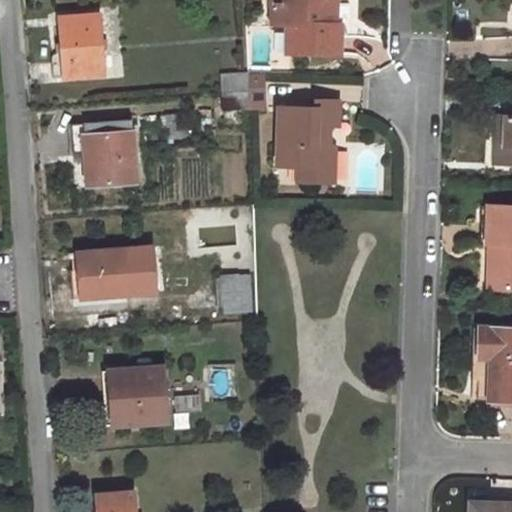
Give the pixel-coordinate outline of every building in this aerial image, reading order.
[(274,4),(273,23),(288,24),(288,52),(341,53),(341,23),(332,23),(333,4),(339,4),(338,0),(278,0),(279,4),(274,4)] [(98,15),(60,18),(62,47),(64,77),(102,74),(98,15)] [(250,73),(223,76),(224,92),(250,90),(250,87),(250,73)] [(263,73),(250,73),(250,87),(264,87),(263,73)] [(264,87),(250,87),(250,90),(251,108),(265,107),(264,87)] [(250,90),(224,92),(225,110),(251,108),(250,90)] [(315,108),(280,107),(279,165),(300,166),(299,181),(334,182),(335,149),(330,144),(330,125),(338,125),(339,102),(316,100),(315,108)] [(504,142),(504,162),(511,162),(511,115),(496,115),(495,142),(504,142)] [(132,119),(73,124),(76,154),(86,153),(89,185),(137,182),(132,119)] [(495,142),(494,162),(504,162),(504,142),(495,142)] [(496,243),(495,287),(511,287),(511,205),(489,205),(487,243),(496,243)] [(254,248),(251,206),(183,210),(185,246),(220,244),(222,263),(237,262),(236,249),(254,248)] [(122,249),(78,253),(79,270),(81,298),(126,295),(122,249)] [(79,270),(70,270),(71,285),(73,299),(81,298),(79,270)] [(248,275),(217,278),(220,312),(251,309),(248,275)] [(480,365),(478,397),(511,398),(511,327),(481,326),(480,365)] [(163,365),(109,368),(111,398),(112,423),(167,419),(163,365)] [(135,511),(134,492),(97,495),(98,511),(135,511)] [(511,511),(511,504),(471,502),(470,511),(511,511)]
